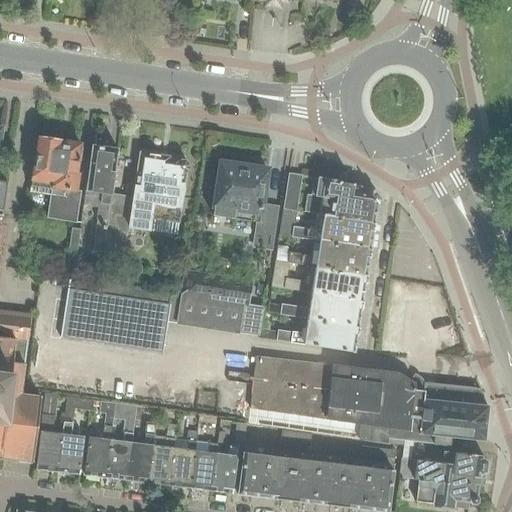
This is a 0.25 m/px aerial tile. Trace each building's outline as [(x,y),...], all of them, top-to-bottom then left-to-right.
[(286,0),(257,0),(258,1),(264,1),(264,7),(279,8),(280,2),(286,3),(286,0)] [(76,191),(81,157),(82,147),(79,147),(79,145),(57,141),(54,138),(54,137),(44,135),(44,136),(40,139),(38,138),(29,192),(39,194),(49,195),(45,219),(75,224),(80,192),(76,191)] [(85,192),(83,206),(97,208),(95,220),(96,220),(94,233),(93,240),(103,241),(104,233),(110,194),(111,194),(116,160),(117,150),(91,146),(90,156),(85,192)] [(101,255),(101,257),(122,260),(126,233),(127,229),(149,232),(151,220),(178,224),(186,172),(187,171),(188,166),(185,162),(180,161),(178,162),(176,162),(160,160),(160,157),(140,154),(138,164),(135,185),(133,185),(131,197),(111,194),(110,194),(104,233),(103,241),(101,255)] [(265,180),(267,170),(220,163),(212,216),(233,219),(255,222),(251,248),(272,251),(276,224),(279,207),(262,204),(265,180)] [(300,186),(302,176),(288,174),(287,184),(282,209),(296,212),(300,186)] [(307,196),(304,213),(318,215),(322,215),(374,223),(373,223),(376,204),(377,204),(371,196),(371,197),(358,195),(359,188),(352,187),(352,185),(339,183),(339,182),(317,178),(316,188),(314,197),(307,196)] [(279,233),(279,235),(291,237),(292,227),(294,227),(296,212),(282,209),(280,227),(279,233)] [(291,237),(291,238),(318,242),(370,250),(370,249),(369,249),(372,234),(372,233),(371,233),(373,224),(374,223),(322,215),(322,218),(316,217),(314,230),(294,227),(292,227),(291,237)] [(40,396),(24,394),(21,394),(25,362),(24,362),(29,316),(3,312),(3,310),(1,310),(1,312),(0,311),(0,228),(0,227),(0,226),(0,458),(32,462),(33,452),(40,396)] [(71,228),(70,233),(64,270),(73,271),(79,230),(71,228)] [(93,240),(91,254),(101,255),(103,241),(93,240)] [(287,254),(286,264),(288,264),(314,268),(366,276),(366,275),(365,275),(368,260),(368,258),(367,258),(369,250),(370,250),(318,242),(315,259),(311,256),(288,253),(287,254)] [(275,253),(274,262),(286,264),(287,254),(275,253)] [(271,278),(270,287),(284,290),(286,278),(288,264),(286,264),(274,262),(271,278)] [(286,278),(284,290),(310,293),(362,301),(362,300),(361,300),(364,285),(364,284),(363,284),(365,276),(366,276),(314,268),(311,284),(307,282),(286,278)] [(183,270),(180,295),(227,302),(242,304),(248,305),(252,281),(183,270)] [(175,324),(179,296),(170,295),(69,279),(60,338),(161,353),(166,323),(175,324)] [(280,304),(280,306),(278,315),(306,319),(358,327),(358,326),(357,326),(360,311),(360,310),(359,310),(361,302),(362,302),(362,301),(310,293),(307,310),(304,308),(280,304)] [(175,324),(175,325),(206,330),(222,332),(227,302),(180,295),(179,296),(175,324)] [(227,302),(222,332),(238,335),(238,333),(242,304),(227,302)] [(248,305),(242,304),(238,333),(258,336),(259,330),(262,312),(263,308),(248,305)] [(266,312),(266,313),(278,315),(280,306),(268,304),(266,312)] [(276,330),(276,332),(274,341),(353,353),(356,337),(356,336),(355,336),(357,327),(358,328),(358,327),(306,319),(303,336),(300,333),(276,330)] [(258,336),(258,338),(274,341),(276,332),(259,330),(258,336)] [(246,424),(281,429),(311,434),(343,439),(403,447),(403,448),(412,449),(412,442),(449,446),(450,437),(483,441),(487,407),(486,407),(484,403),(484,402),(481,393),(480,390),(475,389),(424,384),(424,385),(414,384),(414,383),(413,383),(397,373),(340,366),(254,356),(246,424)] [(245,423),(247,388),(196,385),(194,420),(245,423)] [(36,470),(36,469),(57,472),(62,435),(61,434),(51,433),(53,417),(54,417),(57,395),(44,394),(35,469),(36,470)] [(90,400),(65,397),(61,434),(62,435),(57,472),(79,475),(83,437),(70,435),(73,409),(89,411),(90,400)] [(105,478),(110,440),(112,419),(114,404),(99,402),(98,413),(104,414),(101,439),(88,437),(84,475),(105,478)] [(136,407),(114,404),(112,419),(123,421),(122,433),(123,434),(122,442),(110,440),(105,478),(126,481),(131,443),(136,407)] [(126,481),(148,483),(154,436),(153,436),(155,424),(146,423),(143,444),(131,443),(126,481)] [(168,486),(173,448),(176,429),(176,425),(167,424),(167,428),(165,438),(154,436),(148,483),(168,486)] [(234,447),(238,448),(239,442),(244,442),(246,425),(236,424),(234,447)] [(291,432),(281,430),(280,438),(290,439),(291,432)] [(196,442),(197,433),(186,431),(185,440),(187,440),(186,450),(173,448),(168,486),(190,489),(195,451),(196,442)] [(300,440),(301,433),(291,432),(290,439),(289,446),(299,447),(300,440)] [(300,440),(310,441),(311,434),(301,433),(300,440)] [(290,439),(280,438),(279,444),(289,446),(290,439)] [(300,440),(299,447),(309,448),(310,441),(300,440)] [(195,451),(190,489),(211,491),(216,454),(217,445),(196,442),(195,451)] [(238,485),(237,495),(242,495),(254,497),(271,499),(288,501),(294,459),(294,452),(243,446),(242,452),(238,485)] [(231,494),(232,494),(233,484),(238,448),(234,447),(230,447),(229,448),(228,456),(216,454),(211,491),(231,494)] [(372,448),(361,447),(360,455),(371,456),(372,448)] [(384,450),(372,448),(371,456),(383,458),(384,450)] [(418,481),(416,492),(415,502),(433,505),(432,506),(454,509),(454,508),(467,510),(468,503),(470,503),(471,505),(474,505),(477,503),(478,500),(477,498),(478,486),(479,486),(480,478),(479,478),(479,475),(485,473),(486,463),(481,460),(482,457),(472,456),(453,453),(452,465),(410,460),(412,449),(403,448),(399,478),(418,481)] [(395,451),(384,450),(383,458),(394,459),(395,451)] [(294,459),(288,501),(305,503),(321,505),(338,507),(343,465),(344,459),(294,452),(294,459)] [(343,465),(338,507),(354,509),(371,511),(378,511),(387,511),(389,503),(393,471),(394,465),(344,459),(343,465)]
